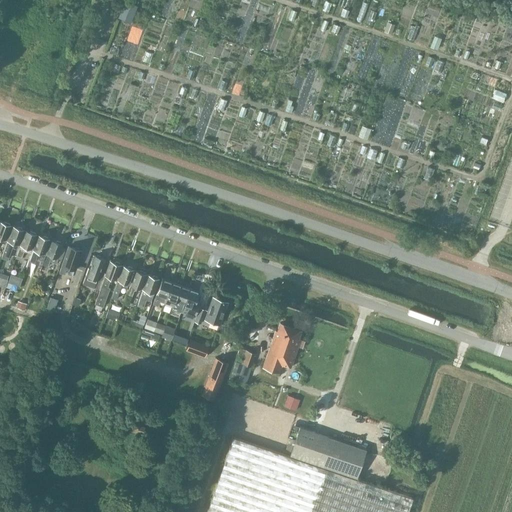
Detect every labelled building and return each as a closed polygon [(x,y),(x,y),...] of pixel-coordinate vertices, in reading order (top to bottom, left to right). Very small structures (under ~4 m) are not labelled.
[(119,18),(130,23),(137,6),(125,1),(119,18)] [(328,13),(332,4),(326,1),(322,11),(328,13)] [(356,20),(362,22),(369,4),(363,2),(356,20)] [(347,18),(349,11),(343,9),(341,16),(347,18)] [(294,21),(297,12),(292,10),(288,19),(294,21)] [(373,26),(378,13),(372,11),(367,24),(373,26)] [(325,31),(329,22),(324,20),(321,29),(325,31)] [(391,34),(395,25),(388,22),(384,32),(391,34)] [(338,34),(340,27),(334,24),(331,31),(338,34)] [(408,38),(413,40),(418,28),(412,26),(408,38)] [(431,47),(438,50),(442,39),(435,36),(431,47)] [(142,61),(149,63),(153,52),(146,50),(142,61)] [(431,67),(434,58),(429,56),(425,65),(431,67)] [(440,73),(444,62),(439,60),(434,71),(440,73)] [(112,71),(118,73),(120,66),(115,64),(112,71)] [(186,78),(192,80),(195,71),(190,69),(186,78)] [(218,89),(224,91),(228,83),(222,80),(218,89)] [(180,94),(185,96),(188,88),(182,86),(180,94)] [(497,90),(494,99),(504,102),(507,94),(497,90)] [(218,108),(224,110),(227,100),(221,98),(218,108)] [(285,111),(292,113),(294,107),(291,105),(293,101),(289,100),(285,111)] [(239,116),(244,118),(247,108),(242,107),(239,116)] [(256,120),(261,122),(265,113),(260,111),(256,120)] [(265,124),(271,126),(274,116),(269,114),(265,124)] [(362,126),(359,137),(368,140),(371,129),(362,126)] [(327,144),(333,146),(336,137),(330,135),(327,144)] [(367,157),(374,160),(378,151),(370,148),(367,157)] [(396,166),(402,168),(405,159),(400,157),(396,166)] [(424,178),(431,180),(435,169),(428,167),(424,178)] [(6,238),(10,225),(9,225),(10,224),(4,222),(4,223),(0,221),(0,237),(0,236),(6,238)] [(16,249),(23,230),(22,230),(22,228),(18,227),(17,228),(13,226),(1,258),(8,260),(12,247),(16,249)] [(32,247),(36,235),(35,234),(36,233),(30,231),(30,232),(25,231),(16,256),(22,257),(26,246),(32,247)] [(45,252),(49,239),(48,239),(47,237),(44,236),(43,237),(38,235),(30,260),(34,262),(38,250),(45,252)] [(60,248),(62,244),(61,244),(60,242),(57,241),(56,242),(51,240),(42,265),(47,266),(49,261),(56,263),(58,259),(61,260),(65,249),(60,248)] [(60,272),(65,274),(68,267),(76,270),(83,251),(81,250),(80,248),(77,247),(75,248),(69,246),(60,272)] [(104,261),(104,259),(101,257),(100,256),(98,255),(97,256),(95,255),(94,257),(90,269),(88,268),(84,278),(96,282),(94,287),(99,289),(105,273),(100,271),(104,261)] [(116,279),(121,265),(120,265),(119,263),(116,262),(115,263),(110,261),(105,275),(116,279)] [(48,272),(55,273),(57,266),(51,264),(48,272)] [(0,265),(0,276),(7,279),(10,269),(0,265)] [(122,268),(114,290),(111,298),(116,300),(121,286),(127,288),(128,283),(133,271),(133,270),(132,269),(132,268),(129,266),(127,267),(123,266),(122,268)] [(141,288),(146,274),(145,274),(145,273),(140,271),(140,272),(135,270),(126,295),(132,297),(134,290),(135,291),(136,286),(141,288)] [(11,275),(8,282),(19,286),(22,279),(11,275)] [(154,293),(159,279),(158,278),(157,277),(154,276),(152,277),(148,275),(139,300),(144,302),(148,291),(154,293)] [(160,301),(164,302),(171,282),(162,278),(153,304),(158,305),(160,301)] [(23,286),(33,290),(35,283),(25,279),(23,286)] [(41,285),(38,291),(48,295),(52,283),(49,281),(47,287),(41,285)] [(164,302),(163,304),(172,307),(180,285),(171,282),(164,302)] [(189,288),(180,285),(172,307),(172,309),(181,313),(182,308),(184,303),(189,288)] [(199,292),(189,288),(184,303),(182,308),(187,310),(189,305),(193,306),(191,312),(197,314),(204,295),(198,294),(199,292)] [(58,300),(50,297),(47,306),(46,308),(50,309),(54,311),(58,300)] [(227,304),(228,302),(213,297),(212,299),(205,319),(220,324),(227,304)] [(195,321),(201,323),(205,309),(200,307),(195,321)] [(104,321),(100,332),(112,336),(116,325),(108,323),(111,315),(107,314),(104,321)] [(131,324),(142,328),(143,325),(140,323),(140,322),(133,319),(131,324)] [(144,328),(153,332),(156,324),(157,322),(147,319),(144,328)] [(263,367),(279,372),(282,364),(290,367),(300,338),(299,337),(301,330),(280,322),(277,331),(276,330),(263,367)] [(156,324),(153,332),(162,335),(165,328),(156,324)] [(162,336),(171,339),(175,329),(166,325),(165,328),(162,335),(162,336)] [(173,340),(180,342),(183,336),(175,334),(173,340)] [(186,350),(205,357),(209,346),(190,339),(186,350)] [(252,368),(256,354),(239,348),(237,354),(243,356),(241,364),(252,368)] [(205,392),(216,396),(220,384),(228,361),(217,357),(209,380),(205,392)] [(297,407),(300,399),(288,395),(286,403),(297,407)] [(133,416),(129,431),(143,435),(146,426),(139,424),(140,418),(133,416)] [(289,455),(356,478),(366,449),(299,426),(289,455)] [(356,478),(289,455),(232,436),(206,511),(406,511),(412,497),(356,478)]
